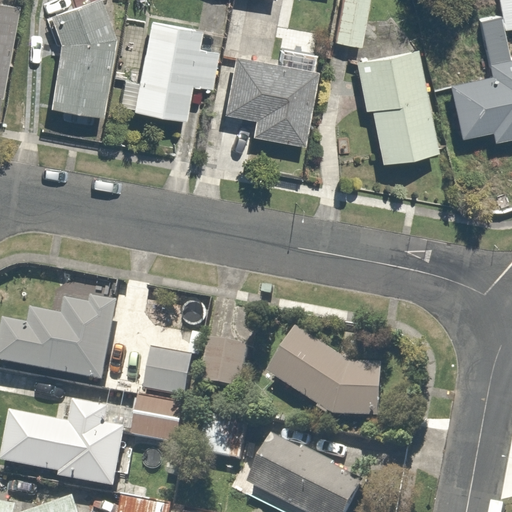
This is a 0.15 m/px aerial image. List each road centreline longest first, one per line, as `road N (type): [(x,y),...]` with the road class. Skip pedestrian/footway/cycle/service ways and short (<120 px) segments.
road 1 (residential): [(0,189),(420,272),(482,294),(511,317)]
road 2 (residential): [(465,511),(485,401),(511,329)]
